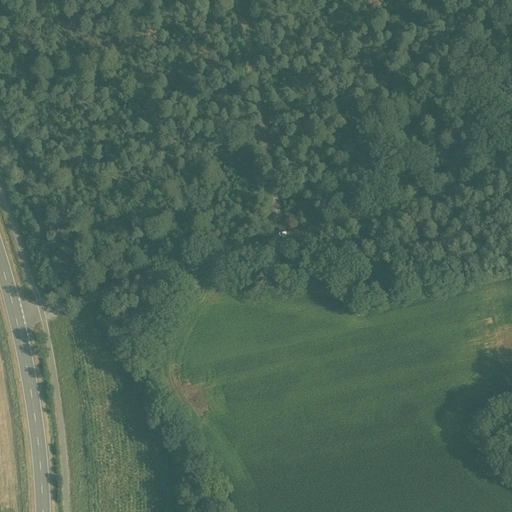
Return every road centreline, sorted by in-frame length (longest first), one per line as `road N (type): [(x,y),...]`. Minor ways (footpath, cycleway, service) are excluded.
road 1 (unclassified): [(511,164),(16,315)]
road 2 (track): [(291,210),(245,0)]
road 3 (primary): [(44,511),(16,315)]
